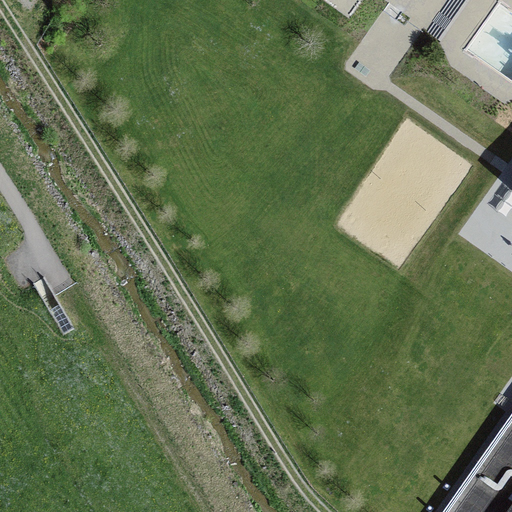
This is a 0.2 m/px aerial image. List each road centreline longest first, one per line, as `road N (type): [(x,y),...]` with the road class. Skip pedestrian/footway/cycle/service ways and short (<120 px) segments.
road 1 (primary): [(0,139),(229,511)]
road 2 (track): [(213,511),(0,176)]
